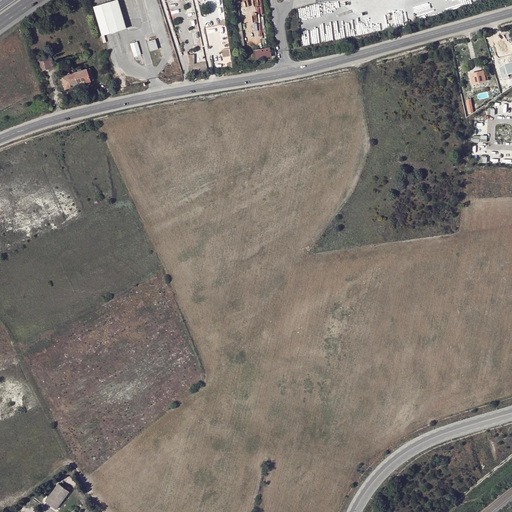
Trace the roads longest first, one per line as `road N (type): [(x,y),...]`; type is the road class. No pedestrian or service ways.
road 1 (secondary): [(511,13),(285,73),(54,116),(0,137)]
road 2 (secondary): [(511,411),(415,443),(373,479),(354,511)]
